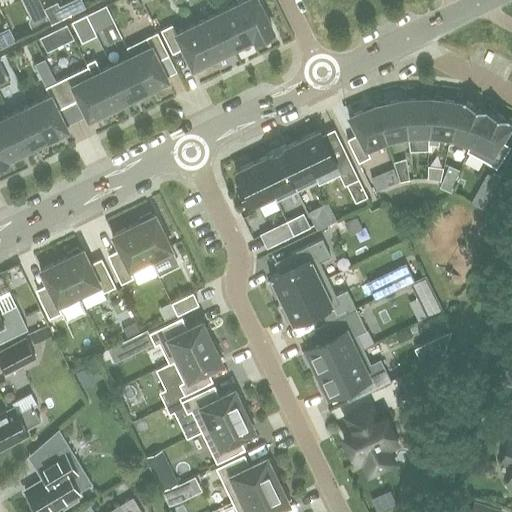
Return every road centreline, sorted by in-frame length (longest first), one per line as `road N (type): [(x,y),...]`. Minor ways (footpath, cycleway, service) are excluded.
road 1 (residential): [(338,511),(240,309),(234,244),(187,147)]
road 2 (unclassified): [(421,511),(511,291)]
road 3 (tertiary): [(0,238),(187,147)]
road 4 (tertiary): [(187,147),(323,81)]
road 5 (residential): [(406,38),(511,96)]
